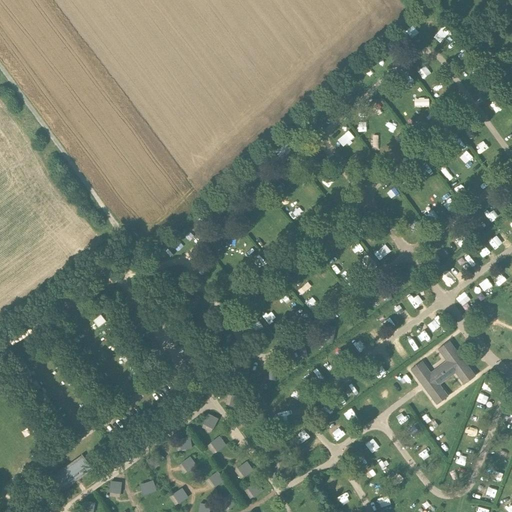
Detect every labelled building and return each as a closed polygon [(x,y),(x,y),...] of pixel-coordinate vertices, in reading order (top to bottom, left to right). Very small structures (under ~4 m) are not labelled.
[(350,126),(342,131),(349,141),(357,136),(350,126)] [(321,184),(326,191),(333,187),(329,179),(321,184)] [(406,203),(399,209),(405,217),(413,212),(406,203)] [(364,238),(373,246),(380,239),(371,231),(364,238)] [(178,290),(186,275),(180,271),(171,286),(178,290)] [(194,312),(202,297),(196,295),(187,309),(194,312)] [(361,304),(354,306),(359,321),(365,319),(361,304)] [(336,327),(330,326),(326,341),(333,343),(336,327)] [(232,335),(225,334),(223,350),(231,350),(232,335)] [(432,375),(422,361),(410,369),(415,376),(418,374),(434,397),(432,398),(437,405),(448,396),(437,382),(453,370),(464,384),(475,376),(470,370),(468,371),(451,349),(454,347),(449,341),(438,349),(448,363),(432,375)] [(304,342),(297,343),(301,360),(308,358),(304,342)] [(383,360),(387,367),(393,362),(389,356),(383,360)] [(248,378),(252,362),(245,361),(241,376),(248,378)] [(485,405),(490,395),(480,391),(476,402),(485,405)] [(230,394),(226,406),(237,409),(240,397),(230,394)] [(250,413),(239,419),(245,429),(256,422),(250,413)] [(207,415),(203,426),(213,430),(218,419),(207,415)] [(268,435),(257,442),(263,451),(274,445),(268,435)] [(218,438),(209,446),(216,454),(225,446),(218,438)] [(417,445),(421,452),(433,445),(429,438),(417,445)] [(189,439),(176,441),(177,452),(190,450),(189,439)] [(499,459),(508,462),(510,453),(501,451),(499,459)] [(82,455),(51,477),(61,493),(93,470),(82,455)] [(384,469),(395,461),(392,456),(381,464),(384,469)] [(188,457),(177,463),(182,473),(193,467),(188,457)] [(245,464),(235,471),(242,480),(252,473),(245,464)] [(289,464),(277,465),(278,476),(290,475),(289,464)] [(216,474),(206,481),(212,490),(222,483),(216,474)] [(121,483),(109,481),(108,492),(120,494),(121,483)] [(151,481),(140,485),(143,495),(155,491),(151,481)] [(492,481),(488,491),(496,494),(500,485),(492,481)] [(253,482),(243,490),(250,499),(260,491),(253,482)] [(179,488),(168,495),(175,504),(185,497),(179,488)] [(409,503),(416,496),(409,489),(402,496),(409,503)] [(231,495),(222,503),(229,511),(238,503),(231,495)] [(94,511),(95,505),(83,503),(81,511),(94,511)]
